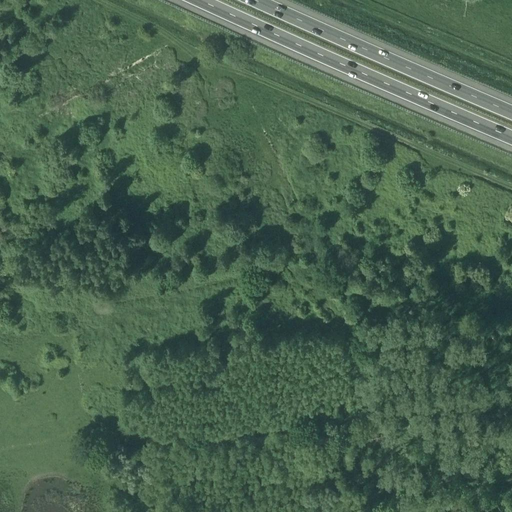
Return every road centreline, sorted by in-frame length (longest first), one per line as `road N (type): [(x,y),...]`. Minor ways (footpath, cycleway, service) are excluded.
road 1 (motorway): [(188,0),(511,144)]
road 2 (motorway): [(511,114),(249,0)]
